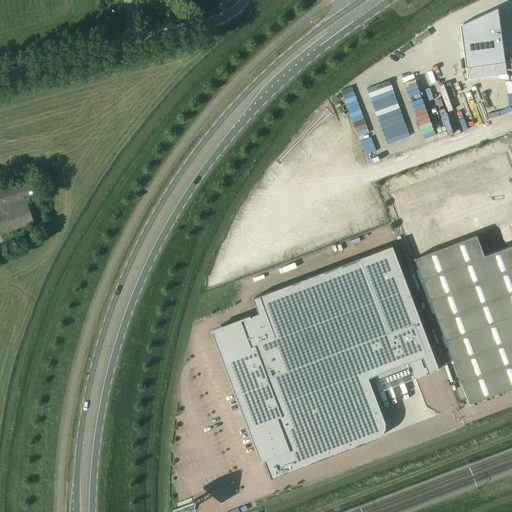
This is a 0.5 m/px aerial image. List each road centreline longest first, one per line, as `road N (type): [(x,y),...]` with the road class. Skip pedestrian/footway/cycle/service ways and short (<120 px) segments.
road 1 (primary): [(351,6),(256,82),(156,211),(94,361),(74,511)]
road 2 (primary): [(91,511),(111,364),(172,217),(267,95),(361,20)]
road 3 (unclassified): [(245,0),(220,18),(0,85)]
